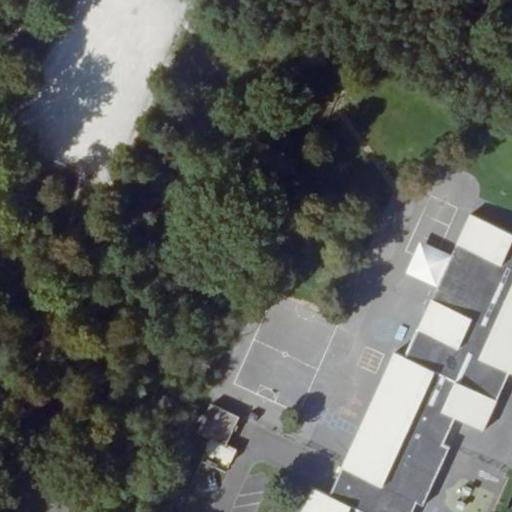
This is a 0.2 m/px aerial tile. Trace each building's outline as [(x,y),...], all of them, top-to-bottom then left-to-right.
[(398,353),(332,496),(366,511),(407,511),(413,500),(420,503),(425,505),(451,448),(445,445),(439,442),(452,414),(458,417),(485,429),(511,372),(511,232),(474,215),(408,358),(398,353)] [(215,438),(229,445),(242,417),(214,404),(210,412),(213,414),(209,422),(206,421),(202,430),(201,432),(215,438)] [(445,445),(458,417),(452,414),(439,442),(445,445)] [(366,511),(332,496),(316,489),(304,511),(366,511)] [(415,511),(420,503),(413,500),(407,511),(415,511)]
